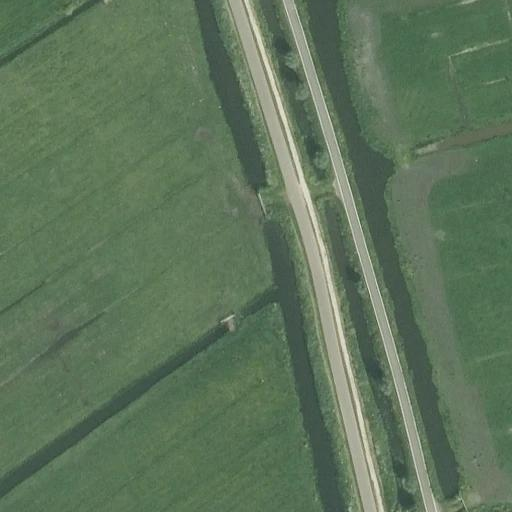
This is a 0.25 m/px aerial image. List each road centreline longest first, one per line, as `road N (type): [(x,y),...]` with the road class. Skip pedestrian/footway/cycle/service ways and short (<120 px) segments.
road 1 (unclassified): [(429,511),(287,0)]
road 2 (unknown): [(381,511),(308,198),(247,0)]
